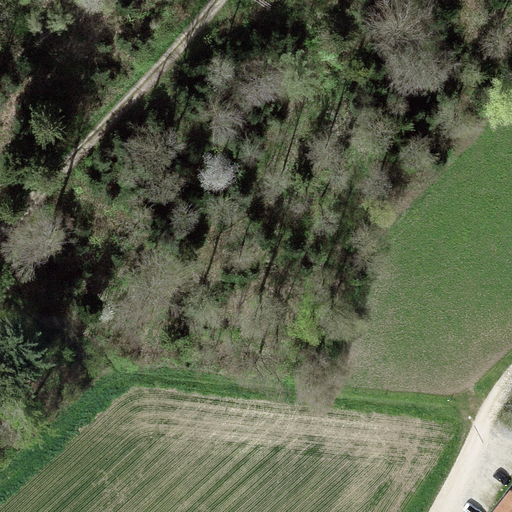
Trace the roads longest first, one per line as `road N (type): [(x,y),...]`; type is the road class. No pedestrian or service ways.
road 1 (track): [(0,261),(221,0)]
road 2 (track): [(511,376),(433,511)]
